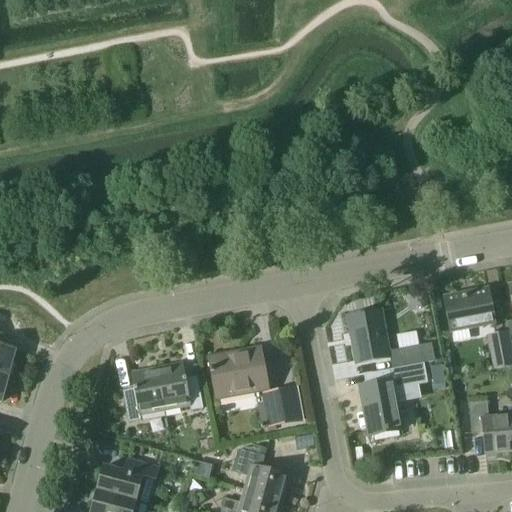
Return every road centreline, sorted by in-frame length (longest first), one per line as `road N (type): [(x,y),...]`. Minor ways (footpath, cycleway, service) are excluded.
road 1 (residential): [(301,283),(105,330),(63,397),(30,511)]
road 2 (residential): [(342,499),(301,283)]
road 3 (residential): [(511,246),(301,283)]
road 4 (residential): [(342,499),(397,504),(476,495)]
